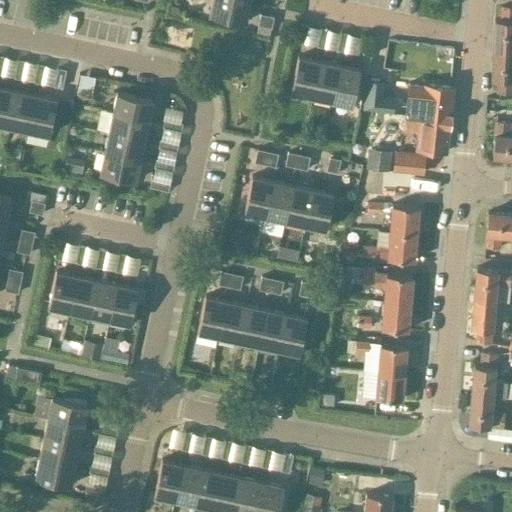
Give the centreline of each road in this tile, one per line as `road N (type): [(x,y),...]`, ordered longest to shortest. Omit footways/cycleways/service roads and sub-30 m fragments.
road 1 (residential): [(177,245),(204,114),(199,86),(0,35)]
road 2 (residential): [(434,455),(145,403)]
road 3 (residential): [(434,455),(460,186)]
road 4 (residential): [(312,7),(474,35)]
road 5 (residential): [(145,403),(177,245)]
road 6 (residential): [(460,186),(474,35)]
